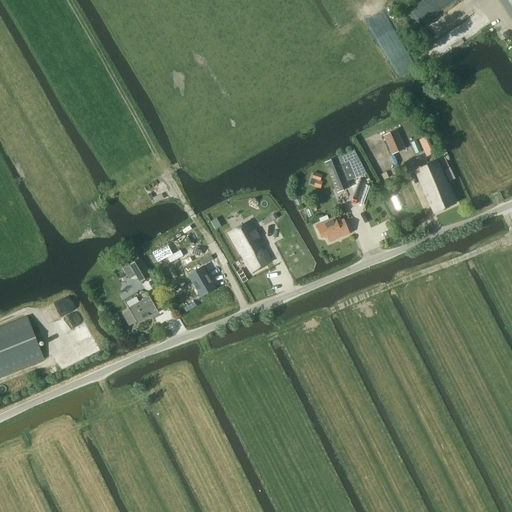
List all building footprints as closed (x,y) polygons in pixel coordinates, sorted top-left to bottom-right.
[(511,0),(499,0),(511,19),(511,0)] [(492,28),(495,31),(502,25),(499,22),(492,28)] [(404,149),(396,130),(384,135),(392,155),(404,149)] [(434,154),(426,138),(418,141),(426,158),(434,154)] [(337,158),(325,163),(328,171),(337,193),(349,188),(347,182),(354,179),(348,162),(340,165),(337,158)] [(433,213),(456,203),(437,161),(415,171),(433,213)] [(265,225),(278,218),(275,214),(263,221),(265,225)] [(321,237),(326,235),(328,241),(349,233),(344,221),(337,224),(335,218),(316,226),(321,237)] [(239,251),(261,239),(250,221),(229,233),(239,251)] [(273,261),(261,239),(239,251),(251,273),(273,261)] [(196,244),(174,256),(177,261),(199,249),(196,244)] [(167,245),(153,253),(158,262),(172,254),(167,245)] [(138,259),(131,263),(138,275),(142,282),(150,277),(140,258),(138,259)] [(185,268),(170,276),(182,297),(196,288),(185,268)] [(247,281),(241,270),(236,272),(242,283),(247,281)] [(137,324),(158,312),(150,296),(129,308),(130,310),(123,314),(130,326),(137,323),(137,324)] [(28,317),(0,327),(0,376),(44,359),(28,317)]
